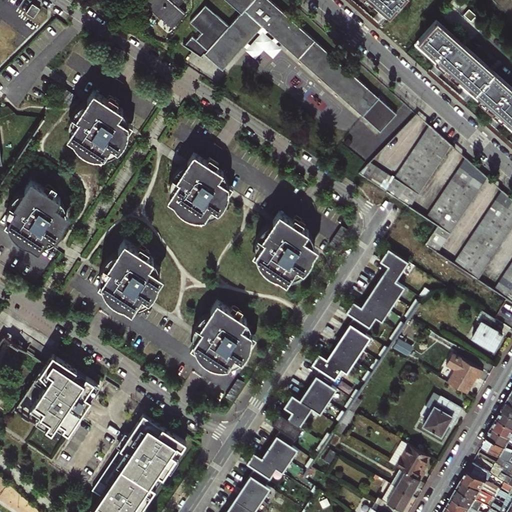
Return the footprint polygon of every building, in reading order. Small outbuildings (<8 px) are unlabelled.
[(174,28),(187,14),(171,0),(151,0),(147,4),(174,28)] [(203,59),(221,76),(247,47),(250,44),(259,34),(265,27),(272,33),(277,38),(281,41),(383,132),(399,114),(323,45),(272,0),(220,0),(241,18),(228,32),(204,9),(188,27),(200,38),(194,45),(192,42),(183,52),(200,62),(203,59)] [(381,9),(383,7),(375,0),(374,0),(373,1),(381,9)] [(389,10),(398,0),(375,0),(383,7),(384,5),(389,10)] [(34,1),(28,11),(36,16),(42,6),(34,1)] [(511,85),(435,16),(417,35),(433,50),(432,51),(440,58),(441,57),(462,75),(461,76),(469,84),(470,82),(490,101),(489,102),(498,109),(499,108),(511,120),(511,85)] [(410,34),(412,33),(404,25),(402,27),(410,34)] [(272,33),(265,27),(259,34),(262,37),(253,47),(250,44),(247,47),(250,50),(249,52),(258,60),(266,51),(276,59),(284,50),(278,44),(281,41),(277,38),(275,41),(269,36),(272,33)] [(438,60),(440,58),(432,51),(430,53),(438,60)] [(467,86),(469,84),(461,76),(459,79),(467,86)] [(79,91),(69,84),(61,95),(72,102),(79,91)] [(126,104),(97,85),(79,112),(81,114),(73,127),(69,131),(76,136),(78,139),(80,142),(85,146),(89,148),(95,151),(103,156),(107,151),(114,141),(120,145),(123,142),(127,138),(129,134),(131,129),(133,126),(136,121),(131,118),(121,112),(126,104)] [(123,94),(114,87),(110,94),(119,100),(123,94)] [(79,112),(90,95),(88,96),(85,97),(82,100),(79,103),(76,108),(74,112),(72,118),(72,122),(73,127),(81,114),(79,112)] [(496,111),(498,109),(489,102),(487,104),(496,111)] [(130,112),(126,104),(121,112),(131,118),(130,112)] [(361,172),(412,206),(433,174),(453,144),(431,124),(395,177),(371,162),(361,172)] [(114,141),(107,151),(113,149),(117,148),(120,145),(114,141)] [(209,157),(196,148),(190,158),(178,175),(181,177),(172,190),(169,195),(175,199),(178,203),(182,207),(185,210),(189,212),(188,215),(191,216),(192,213),(195,214),(203,220),(207,214),(214,204),(220,209),(223,206),(227,201),(229,197),(230,192),(232,190),(235,185),(231,182),(221,175),(225,168),(218,163),(209,157)] [(209,157),(218,163),(221,159),(217,156),(218,154),(213,151),(209,157)] [(439,252),(460,220),(489,176),(468,157),(428,216),(439,224),(426,243),(439,252)] [(178,175),(190,158),(185,161),(182,163),(179,166),(175,171),(173,177),(172,181),(172,185),(172,190),(181,177),(178,175)] [(228,171),(225,168),(221,175),(231,182),(229,175),(228,171)] [(61,197),(31,178),(25,188),(10,210),(13,212),(8,219),(4,225),(12,230),(16,235),(21,239),(24,241),(29,243),(39,249),(43,243),(49,234),(55,238),(57,235),(59,236),(60,234),(59,233),(63,228),(65,222),(70,214),(56,205),(61,197)] [(48,180),(44,186),(53,193),(57,187),(48,180)] [(10,210),(25,188),(21,190),(16,194),(13,197),(11,201),(9,206),(8,210),(8,214),(8,219),(13,212),(10,210)] [(479,279),(501,246),(511,229),(511,195),(504,189),(455,262),(479,279)] [(64,204),(61,197),(56,205),(66,211),(64,204)] [(214,204),(207,214),(213,213),(216,211),(220,209),(214,204)] [(294,216),(281,207),(274,217),(263,234),(266,236),(257,250),(254,254),(260,258),(264,264),(267,267),(270,269),(274,272),(273,274),(276,275),(277,273),(280,274),(288,279),(292,274),(298,264),(305,268),(308,265),(312,260),(313,257),(315,251),(320,244),(316,241),(306,234),(310,227),(303,222),(294,216)] [(307,216),(298,210),(294,216),(303,222),(307,216)] [(263,234),(274,217),(270,220),(267,223),(264,226),(260,231),(258,234),(257,240),(257,245),(257,250),(266,236),(263,234)] [(349,227),(343,223),(331,242),(336,246),(349,227)] [(314,234),(310,227),(306,234),(316,241),(314,234)] [(55,238),(49,234),(43,243),(48,242),(52,239),(55,238)] [(155,258),(125,238),(104,270),(107,272),(102,279),(98,285),(106,291),(110,295),(114,299),(118,301),(123,303),(133,309),(136,303),(143,294),(149,298),(151,296),(153,297),(154,295),(153,294),(157,288),(159,282),(164,274),(160,272),(150,265),(155,258)] [(151,247),(142,241),(138,247),(147,253),(151,247)] [(254,467),(234,497),(254,510),(270,486),(266,483),(276,467),(282,471),(298,448),(292,444),(302,428),(299,426),(311,407),(320,413),(336,388),(331,384),(341,369),(347,372),(370,336),(365,333),(375,317),(382,321),(404,286),(395,280),(408,260),(388,247),(380,259),(388,265),(361,305),(353,300),(346,311),(354,316),(327,357),(319,352),(312,363),(320,368),(300,398),(292,393),(284,405),(292,410),(287,417),(279,412),(272,423),(280,428),(262,456),(254,451),(247,462),(254,467)] [(104,270),(118,248),(114,250),(110,254),(107,258),(105,261),(103,267),(102,271),(101,275),(102,279),(107,272),(104,270)] [(158,265),(155,258),(150,265),(160,272),(158,265)] [(511,262),(495,289),(511,300),(511,262)] [(305,268),(298,264),(292,274),(297,272),(301,270),(305,268)] [(432,291),(425,286),(419,295),(424,299),(432,291)] [(149,298),(143,294),(136,303),(142,302),(145,300),(149,298)] [(421,301),(416,298),(410,306),(415,310),(421,301)] [(231,308),(218,299),(197,331),(199,333),(195,340),(191,346),(199,351),(204,357),(207,360),(211,362),(216,364),(220,365),(225,365),(229,364),(235,355),(241,359),(244,357),(245,358),(247,356),(246,355),(249,349),(252,343),(257,335),(253,333),(243,326),(247,319),(240,314),(231,308)] [(244,308),(235,302),(231,308),(240,314),(244,308)] [(415,310),(410,306),(405,315),(409,318),(415,310)] [(197,331),(211,309),(207,311),(204,314),(200,318),(198,322),(195,328),(195,332),(194,336),(195,340),(199,333),(197,331)] [(473,336),(493,348),(503,331),(492,325),(497,317),(483,309),(478,318),(482,320),(473,336)] [(251,326),(247,319),(243,326),(253,333),(251,326)] [(406,324),(401,321),(395,329),(400,332),(406,324)] [(400,332),(395,329),(389,338),(394,341),(400,332)] [(394,346),(406,352),(411,343),(400,336),(394,346)] [(390,348),(385,345),(379,354),(383,357),(390,348)] [(477,377),(479,378),(484,370),(454,352),(447,364),(456,369),(449,381),(468,393),(477,377)] [(104,386),(55,353),(19,408),(56,432),(60,426),(73,434),(104,386)] [(241,359),(235,355),(229,364),(234,363),(241,359)] [(381,361),(376,358),(370,367),(375,370),(381,361)] [(373,373),(368,370),(363,379),(367,382),(373,373)] [(238,377),(226,396),(232,400),(245,381),(238,377)] [(361,392),(356,388),(351,397),(355,400),(358,396),(361,392)] [(452,416),(456,418),(462,406),(441,394),(424,424),(442,434),(448,424),(452,416)] [(363,399),(358,396),(355,400),(350,407),(356,411),(363,399)] [(355,400),(351,397),(345,406),(349,409),(350,407),(355,400)] [(344,420),(349,423),(356,411),(350,407),(349,409),(347,413),(343,419),(344,420)] [(511,412),(505,408),(499,417),(511,424),(511,412)] [(347,413),(342,410),(336,419),(341,422),(343,419),(347,413)] [(145,511),(191,443),(144,412),(92,491),(100,497),(90,511),(91,511),(145,511)] [(448,424),(451,426),(456,418),(452,416),(448,424)] [(511,424),(499,417),(494,426),(511,436),(511,424)] [(338,429),(343,432),(349,423),(344,420),(338,429)] [(489,435),(511,448),(511,441),(510,440),(511,437),(511,436),(494,426),(489,435)] [(332,435),(327,432),(322,441),(326,444),(332,435)] [(511,471),(511,470),(511,448),(489,435),(484,444),(494,450),(493,452),(501,457),(498,462),(511,471)] [(326,444),(322,441),(316,449),(321,452),(326,444)] [(402,467),(407,470),(419,448),(412,444),(400,465),(402,467)] [(324,458),(331,462),(337,451),(331,447),(324,458)] [(432,474),(429,472),(437,459),(419,448),(407,470),(427,482),(432,474)] [(316,460),(311,457),(305,465),(310,468),(316,460)] [(487,480),(492,473),(473,462),(469,469),(487,480)] [(511,470),(511,471),(498,462),(492,473),(506,481),(510,484),(511,482),(511,470)] [(418,498),(427,482),(407,470),(402,467),(393,483),(418,498)] [(493,483),(487,480),(469,469),(464,478),(488,492),(497,497),(498,495),(490,490),(493,483)] [(493,503),(484,498),(488,492),(464,478),(459,487),(491,506),(493,503)] [(511,494),(511,484),(510,484),(506,481),(502,488),(511,494)] [(381,504),(394,511),(409,511),(418,498),(393,483),(381,504)] [(320,488),(315,484),(311,490),(317,494),(320,488)] [(481,511),(488,511),(491,506),(459,487),(454,496),(472,506),(476,509),(481,511)] [(511,494),(502,488),(499,493),(510,500),(508,504),(511,506),(511,494)] [(449,505),(461,511),(468,511),(472,506),(454,496),(449,505)] [(253,511),(254,510),(234,497),(226,510),(229,511),(253,511)] [(496,509),(497,509),(502,501),(497,497),(493,503),(491,506),(496,509)] [(312,501),(309,499),(304,507),(308,510),(312,501)]
